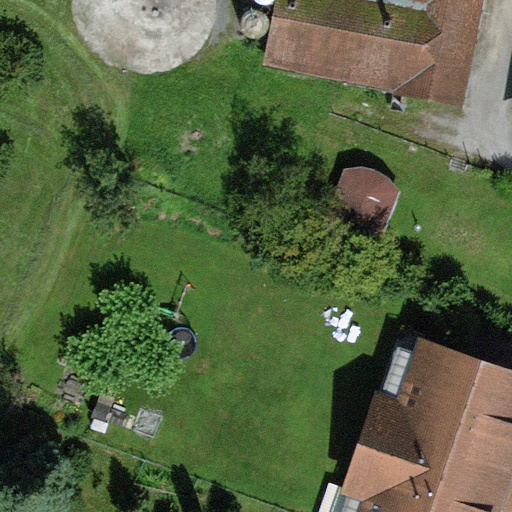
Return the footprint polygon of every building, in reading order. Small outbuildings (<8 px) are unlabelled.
[(258,8),(262,9),(267,9),(272,8),(275,5),(278,1),(277,0),(251,0),(252,1),(254,5),(258,8)] [(469,105),(489,0),(281,0),(268,66),(469,105)] [(247,36),(252,37),(257,37),(261,36),(265,33),(267,29),(268,25),(267,20),(266,17),(263,13),(259,11),(255,10),(250,11),(247,13),(243,16),(241,19),(241,24),(241,29),(244,33),(247,36)] [(344,172),(328,215),(386,235),(401,194),(388,179),(366,171),(344,172)] [(500,511),(511,479),(511,367),(415,335),(396,389),(372,381),(336,488),(374,502),(370,511),(500,511)]
